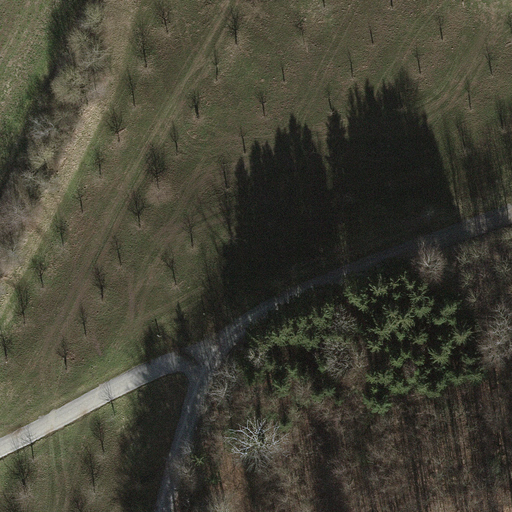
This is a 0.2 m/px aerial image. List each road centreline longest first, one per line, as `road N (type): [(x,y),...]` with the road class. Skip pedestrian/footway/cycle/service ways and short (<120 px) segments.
road 1 (track): [(163,511),(195,400),(198,356),(296,300),(511,217)]
road 2 (track): [(0,449),(198,356)]
